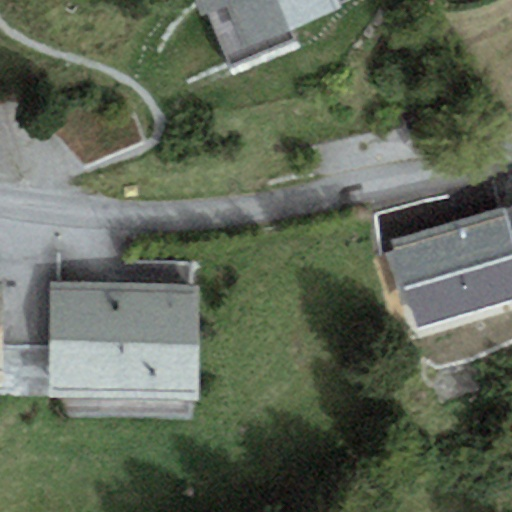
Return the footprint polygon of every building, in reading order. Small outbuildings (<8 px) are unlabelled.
[(200,0),(231,68),(296,40),(292,29),(341,8),(336,0),(200,0)] [(511,42),(503,48),(511,64),(511,42)] [(38,123),(83,168),(144,142),(135,111),(109,120),(97,93),(38,123)] [(434,228),(412,235),(437,322),(511,299),(511,205),(499,209),(434,228)] [(200,282),(50,282),(49,397),(200,398),(200,282)]
